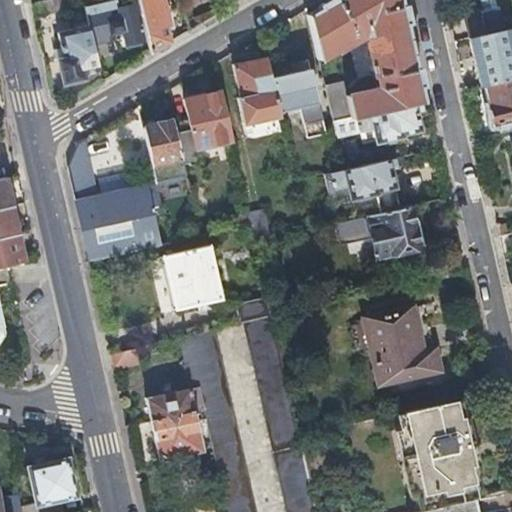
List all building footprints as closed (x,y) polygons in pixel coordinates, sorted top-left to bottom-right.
[(57,0),(47,0),(29,4),(32,18),(60,11),(57,0)] [(117,7),(115,0),(109,0),(91,4),(83,6),(82,6),(87,24),(91,44),(112,41),(110,32),(114,31),(122,36),(123,42),(125,42),(126,45),(139,43),(139,39),(140,38),(132,3),(117,7)] [(136,0),(149,52),(169,40),(165,25),(167,24),(162,6),(168,5),(167,0),(136,0)] [(331,0),(308,14),(318,59),(333,50),(335,52),(353,41),(353,37),(364,35),(365,40),(364,41),(370,63),(368,64),(369,70),(371,70),(373,77),(374,76),(376,87),(328,99),(333,120),(414,102),(420,100),(396,0),(331,0)] [(469,36),(504,29),(498,6),(463,15),(469,36)] [(97,71),(91,44),(87,24),(54,31),(60,57),(55,59),(61,83),(80,79),(79,75),(97,71)] [(511,78),(511,32),(511,27),(504,29),(469,36),(481,86),(487,84),(511,78)] [(271,76),(266,55),(232,63),(239,96),(237,96),(243,123),(280,115),(279,110),(271,76)] [(310,68),(271,76),(279,110),(293,107),(296,118),(305,116),(303,105),(317,102),(310,68)] [(511,78),(487,84),(492,104),(491,106),(495,123),(511,119),(511,78)] [(171,113),(172,118),(181,157),(182,163),(188,162),(188,164),(200,161),(197,147),(230,139),(219,90),(182,99),(185,109),(171,113)] [(414,102),(333,120),(335,128),(350,123),(350,121),(357,120),(359,131),(374,128),(377,141),(402,136),(401,133),(420,129),(414,102)] [(172,118),(141,125),(141,126),(154,181),(185,174),(182,163),(181,157),(172,118)] [(84,198),(97,256),(158,243),(152,217),(162,215),(157,196),(148,198),(145,185),(95,196),(82,138),(76,141),(66,166),(74,201),(84,198)] [(340,151),(344,168),(374,161),(369,144),(340,151)] [(394,156),(387,158),(390,170),(397,168),(394,156)] [(344,168),(324,172),(331,201),(352,196),(353,198),(359,196),(371,194),(376,193),(381,211),(397,207),(392,185),(394,185),(390,170),(387,158),(374,161),(344,168)] [(0,208),(12,206),(6,177),(0,178),(0,208)] [(75,203),(87,258),(97,256),(84,198),(74,201),(75,203)] [(397,207),(381,211),(365,214),(375,256),(420,246),(410,204),(397,207)] [(12,206),(0,208),(0,235),(18,232),(12,206)] [(249,223),(253,240),(269,236),(263,208),(247,212),(249,223)] [(234,215),(237,225),(249,223),(247,212),(234,215)] [(0,265),(9,264),(25,260),(18,232),(0,235),(0,265)] [(209,244),(160,255),(171,308),(221,297),(209,244)] [(429,259),(433,277),(461,270),(457,253),(429,259)] [(238,322),(243,321),(271,315),(266,294),(234,302),(238,322)] [(424,303),(412,306),(423,351),(435,348),(424,303)] [(423,351),(412,306),(363,317),(379,383),(439,369),(435,348),(423,351)] [(315,511),(271,315),(243,321),(270,442),(286,511),(315,511)] [(255,511),(213,328),(178,336),(184,363),(183,365),(188,387),(146,396),(158,458),(163,457),(179,454),(202,449),(194,410),(203,408),(225,511),(255,511)] [(109,352),(112,366),(137,360),(134,346),(109,352)] [(418,477),(426,509),(435,507),(477,497),(473,480),(476,479),(462,420),(459,421),(454,400),(403,411),(406,427),(399,429),(411,479),(418,477)] [(180,462),(179,454),(163,457),(164,465),(180,462)] [(22,511),(63,511),(65,511),(61,497),(75,494),(67,457),(27,466),(36,500),(20,504),(22,511)] [(414,511),(413,511),(476,511),(480,510),(477,497),(435,507),(426,509),(414,511)]
